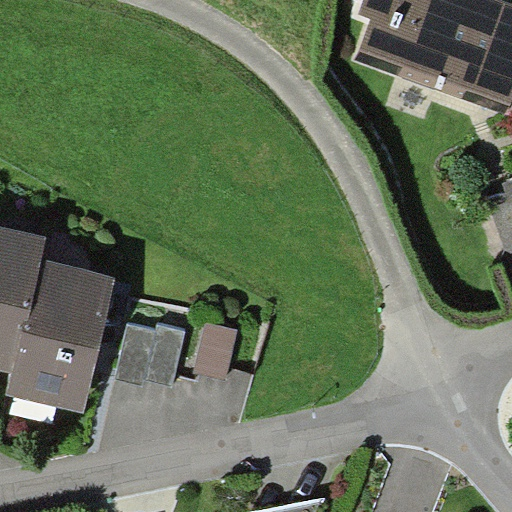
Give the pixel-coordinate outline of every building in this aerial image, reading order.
[(511,11),(481,0),(362,0),(346,63),(492,119),(511,67),(511,11)] [(511,183),(481,193),(501,258),(511,255),(511,183)] [(39,245),(0,237),(0,361),(17,364),(36,263),(39,245)] [(109,276),(36,263),(17,364),(12,390),(86,404),(109,276)] [(228,325),(196,319),(188,367),(220,373),(228,325)] [(181,334),(130,325),(121,383),(172,391),(181,334)]
